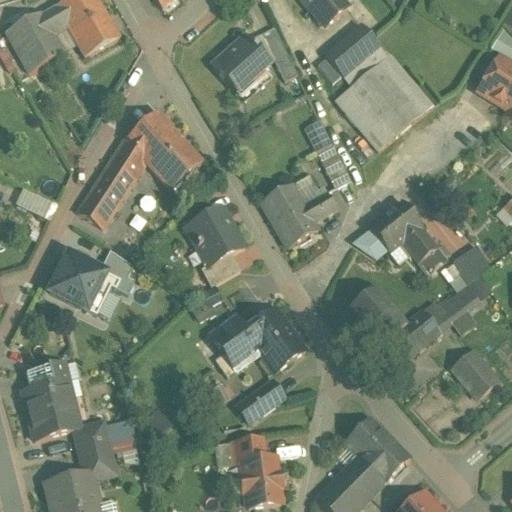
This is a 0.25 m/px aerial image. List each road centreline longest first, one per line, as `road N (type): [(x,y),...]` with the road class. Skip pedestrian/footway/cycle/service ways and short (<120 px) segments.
road 1 (residential): [(156,40),(72,180),(0,335)]
road 2 (residential): [(305,316),(156,40)]
road 3 (residential): [(305,316),(364,208),(466,121)]
road 4 (residential): [(448,466),(334,358)]
road 5 (residential): [(334,358),(299,511)]
